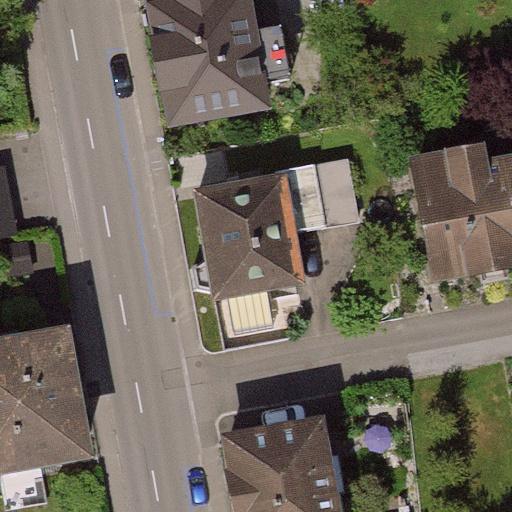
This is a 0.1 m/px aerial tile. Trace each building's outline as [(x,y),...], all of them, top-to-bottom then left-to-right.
[(246,0),(214,0),(148,12),(169,130),(266,112),(261,87),(293,81),(285,39),(255,45),(246,0)] [(511,141),(400,160),(422,290),(511,274),(511,141)] [(6,161),(0,162),(0,243),(22,239),(6,161)] [(348,165),(316,170),(328,230),(358,225),(348,165)] [(316,170),(283,176),(294,236),(328,230),(316,170)] [(243,190),(198,198),(209,261),(194,271),(197,291),(215,296),(218,303),(303,286),(294,236),(283,176),(278,177),(279,183),(261,185),(259,175),(241,178),(243,190)] [(66,341),(0,352),(0,472),(87,457),(66,341)] [(335,511),(320,428),(225,445),(237,511),(335,511)]
